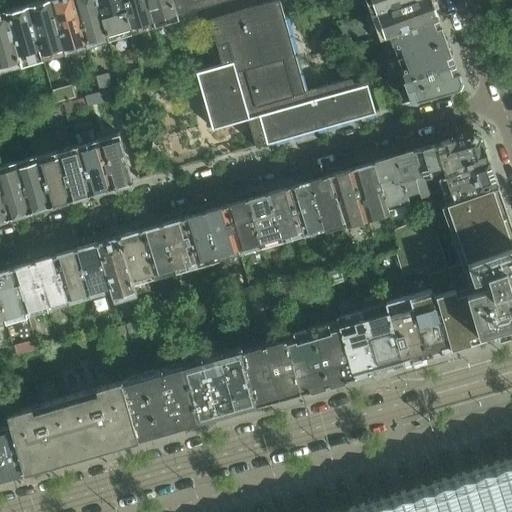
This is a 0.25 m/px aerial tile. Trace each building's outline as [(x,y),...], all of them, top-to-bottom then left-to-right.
[(48,0),(41,0),(26,4),(40,52),(52,48),(54,55),(63,53),(48,0)] [(72,0),(48,0),(63,53),(73,50),(71,44),(83,41),(72,0)] [(96,0),(72,0),(83,41),(85,47),(94,45),(93,39),(105,35),(96,0)] [(96,0),(105,35),(106,39),(132,31),(122,0),(96,0)] [(147,0),(122,0),(132,31),(154,25),(147,0)] [(147,0),(154,25),(178,18),(173,0),(147,0)] [(306,90),(280,0),(274,0),(268,2),(248,8),(220,16),(217,3),(227,0),(173,0),(178,18),(179,19),(180,19),(183,27),(209,19),(222,64),(197,72),(213,129),(248,118),(256,146),(376,112),(368,83),(348,88),(346,80),(353,78),(352,77),(306,90)] [(372,0),(376,10),(407,0),(372,0)] [(432,0),(407,0),(376,10),(385,34),(387,34),(390,33),(438,17),(432,0)] [(26,4),(4,11),(18,58),(30,54),(33,61),(42,59),(40,52),(26,4)] [(4,11),(0,11),(0,64),(9,62),(10,68),(20,65),(18,58),(4,11)] [(438,17),(390,33),(387,34),(390,42),(392,42),(397,57),(447,41),(438,17)] [(447,41),(397,57),(401,71),(399,72),(402,80),(404,79),(455,63),(447,41)] [(332,75),(348,71),(353,69),(349,57),(329,63),(332,75)] [(461,81),(455,63),(404,79),(411,102),(458,89),(461,81)] [(100,89),(116,85),(112,72),(96,76),(100,89)] [(396,106),(389,85),(387,86),(384,77),(372,81),(375,90),(381,111),(396,106)] [(90,104),(110,99),(107,88),(87,94),(90,104)] [(48,105),(45,93),(34,96),(36,108),(48,105)] [(77,109),(88,106),(85,96),(74,99),(77,109)] [(97,140),(98,145),(111,188),(133,181),(119,133),(97,140)] [(474,133),(438,143),(445,167),(447,175),(489,160),(481,137),(474,133)] [(438,143),(417,149),(426,178),(436,175),(435,170),(445,167),(438,143)] [(98,145),(77,151),(89,194),(111,188),(98,145)] [(429,188),(426,178),(417,149),(396,156),(406,190),(408,195),(419,191),(421,197),(428,195),(430,191),(429,188)] [(77,151),(57,157),(70,199),(89,194),(77,151)] [(406,190),(396,156),(375,161),(386,201),(391,215),(394,214),(392,204),(400,202),(409,199),(408,195),(406,190)] [(57,157),(37,163),(50,205),(70,199),(57,157)] [(36,160),(15,166),(28,212),(50,205),(37,163),(36,160)] [(489,160),(447,175),(440,181),(447,202),(498,184),(489,160)] [(386,201),(375,161),(353,168),(367,215),(368,220),(370,224),(392,217),(391,215),(386,201)] [(15,166),(2,170),(0,170),(0,191),(8,218),(28,212),(15,166)] [(367,215),(353,168),(331,174),(345,221),(346,226),(368,220),(367,215)] [(345,221),(331,174),(309,181),(323,228),(345,221)] [(309,181),(285,188),(297,231),(298,235),(323,228),(309,181)] [(511,224),(498,184),(447,202),(467,261),(448,268),(430,215),(394,230),(400,248),(396,250),(403,275),(425,267),(433,288),(435,293),(452,348),(511,330),(511,224)] [(285,188),(263,194),(276,237),(297,231),(285,188)] [(263,194),(242,200),(255,243),(276,237),(263,194)] [(242,200),(222,206),(235,249),(255,243),(242,200)] [(222,206),(201,212),(214,256),(235,249),(222,206)] [(201,212),(179,218),(192,262),(214,256),(201,212)] [(179,218),(159,224),(171,268),(192,262),(179,218)] [(159,224),(137,230),(150,274),(171,268),(159,224)] [(137,230),(116,237),(129,280),(150,274),(137,230)] [(116,237),(94,243),(107,287),(109,295),(131,289),(129,280),(116,237)] [(94,243),(74,249),(86,293),(107,287),(94,243)] [(74,249),(53,255),(66,299),(86,293),(74,249)] [(53,255),(32,261),(45,305),(66,299),(53,255)] [(32,261),(11,267),(24,311),(45,305),(32,261)] [(11,267),(0,270),(0,307),(3,317),(24,311),(11,267)] [(327,289),(322,270),(310,273),(315,291),(327,289)] [(435,293),(433,288),(384,302),(387,312),(401,362),(452,348),(435,293)] [(165,314),(186,309),(182,296),(162,301),(165,314)] [(387,312),(384,302),(358,310),(376,370),(401,362),(387,312)] [(348,322),(334,326),(349,377),(376,370),(358,310),(346,313),(348,322)] [(130,335),(159,325),(155,314),(126,324),(130,335)] [(308,337),(282,345),(296,392),(349,377),(334,326),(332,321),(306,329),(308,337)] [(275,398),(259,346),(253,325),(236,330),(241,346),(236,347),(252,405),(275,398)] [(296,392),(282,345),(281,340),(259,346),(275,398),(296,392)] [(252,405),(236,347),(217,353),(233,410),(252,405)] [(233,410),(217,353),(198,358),(215,415),(233,410)] [(215,415),(198,358),(178,364),(195,421),(215,415)] [(195,421),(178,364),(159,369),(176,427),(195,421)] [(176,427),(159,369),(140,375),(156,432),(176,427)] [(140,375),(121,380),(138,437),(156,432),(140,375)] [(121,380),(65,397),(81,454),(100,448),(99,443),(110,439),(115,438),(117,443),(138,437),(121,380)] [(7,413),(10,425),(23,470),(44,464),(43,459),(48,457),(60,454),(61,459),(81,454),(65,397),(7,413)] [(10,425),(0,428),(0,477),(23,470),(10,425)] [(511,511),(511,465),(416,495),(363,511),(511,511)]
